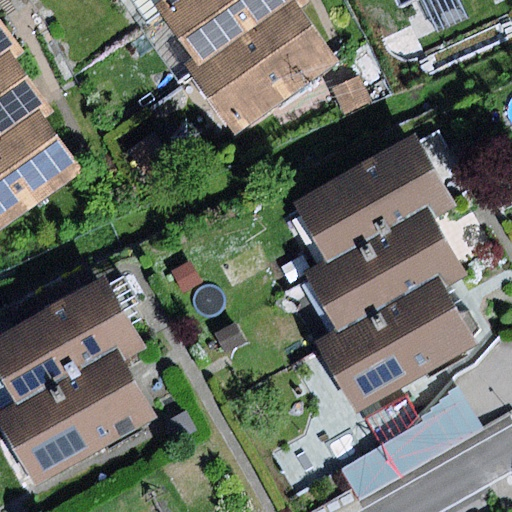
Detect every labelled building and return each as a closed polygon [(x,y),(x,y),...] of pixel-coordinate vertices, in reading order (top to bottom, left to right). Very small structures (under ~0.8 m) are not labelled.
[(304,0),(186,0),(172,10),(163,16),(204,74),(299,7),(306,2),(304,0)] [(165,0),(172,10),(186,0),(165,0)] [(299,7),(204,74),(195,80),(236,138),(340,65),(299,7)] [(0,57),(8,52),(15,47),(0,25),(0,57)] [(8,52),(0,57),(0,143),(42,114),(48,109),(8,52)] [(359,78),(333,90),(344,113),(370,101),(359,78)] [(42,114),(0,143),(0,230),(83,172),(42,114)] [(157,133),(130,150),(148,180),(176,164),(157,133)] [(298,205),(331,264),(431,208),(451,197),(418,138),(298,205)] [(345,336),(443,281),(465,269),(431,208),(331,264),(311,275),(345,336)] [(190,263),(171,273),(182,294),(201,284),(190,263)] [(108,280),(0,337),(0,368),(21,408),(143,344),(108,280)] [(345,336),(324,349),(362,415),(481,347),(443,281),(345,336)] [(238,323),(217,334),(226,352),(247,341),(238,323)] [(21,408),(1,419),(37,485),(160,420),(124,354),(21,408)] [(381,446),(343,468),(360,499),(484,428),(461,387),(423,422),(406,431),(381,446)] [(407,397),(365,420),(381,446),(406,431),(419,418),(407,397)] [(185,413),(166,425),(176,443),(196,431),(185,413)]
